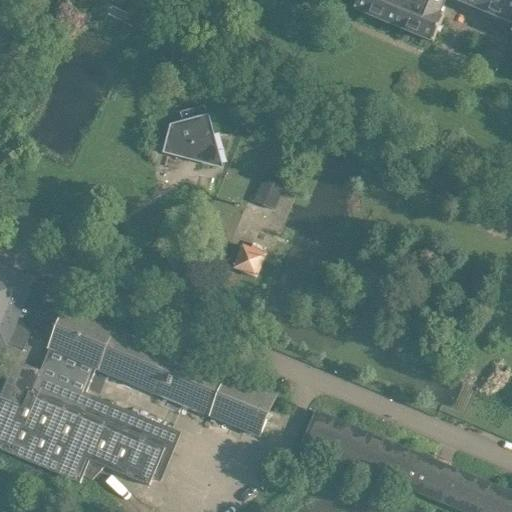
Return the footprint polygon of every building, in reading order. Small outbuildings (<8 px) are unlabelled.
[(511,0),(359,0),(356,8),(434,40),(443,19),(439,17),(446,0),(461,0),(511,21),(511,0)] [(210,20),(200,45),(242,63),(253,38),(210,20)] [(257,40),(247,64),(293,83),(303,59),(260,41),(257,40)] [(180,110),(183,122),(173,125),(166,149),(220,163),(211,133),(213,133),(205,104),(180,110)] [(265,173),(254,199),(272,207),(283,181),(265,173)] [(244,242),(235,265),(258,274),(267,252),(244,242)] [(0,343),(5,346),(6,343),(20,350),(47,285),(33,279),(34,277),(0,262),(0,343)] [(66,306),(48,347),(49,347),(95,367),(259,435),(277,394),(66,306)] [(0,448),(79,482),(82,475),(91,478),(92,478),(103,466),(104,465),(104,464),(103,463),(109,458),(127,475),(149,484),(151,477),(164,447),(172,429),(85,392),(95,367),(49,347),(48,347),(38,371),(37,371),(15,361),(0,398),(0,397),(0,448)] [(511,511),(511,493),(317,411),(304,443),(466,511),(511,511)]
